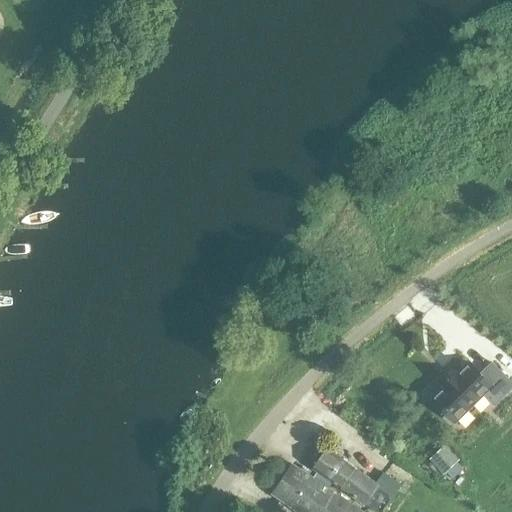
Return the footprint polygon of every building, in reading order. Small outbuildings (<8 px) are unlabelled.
[(433,385),(462,362),(453,350),(447,354),(437,342),(414,360),(433,385)] [(457,372),(456,373),(443,386),(445,388),(433,399),(455,421),(483,393),(495,405),(511,387),(511,382),(492,362),(481,373),(470,362),(458,374),(457,372)] [(446,474),(463,459),(449,443),(432,459),(446,474)] [(379,487),(326,448),(313,467),(318,471),(312,480),(292,466),(273,494),(299,511),(359,511),(327,490),(333,482),(365,506),(379,487)] [(394,495),(402,484),(386,472),(378,484),(394,495)]
